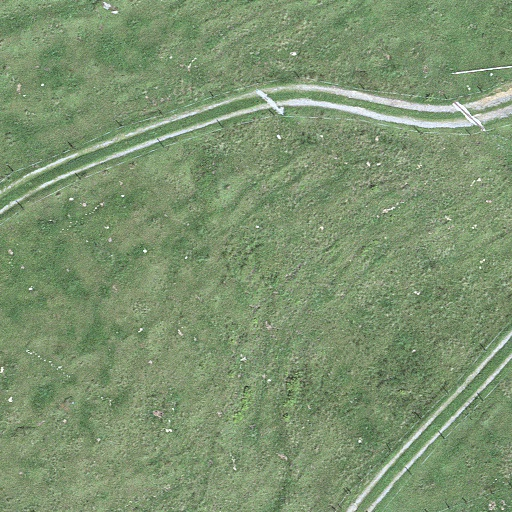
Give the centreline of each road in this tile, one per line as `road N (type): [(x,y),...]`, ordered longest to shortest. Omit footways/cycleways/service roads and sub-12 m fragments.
road 1 (track): [(0,202),(53,173),(266,100),(310,95),(434,119),(511,106)]
road 2 (track): [(511,342),(363,511)]
